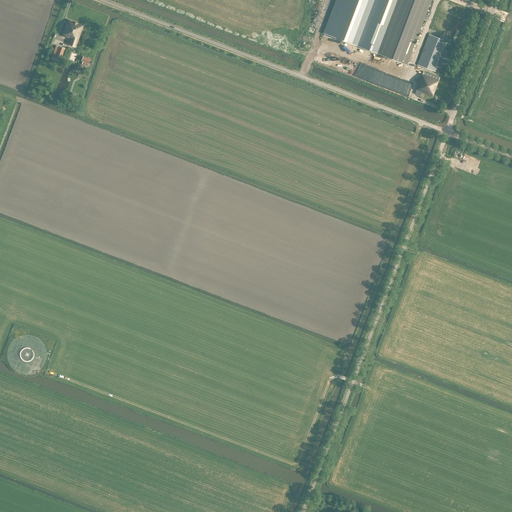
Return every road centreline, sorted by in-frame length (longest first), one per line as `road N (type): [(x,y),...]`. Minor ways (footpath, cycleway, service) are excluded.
road 1 (unclassified): [(303,511),(446,131)]
road 2 (unclassified): [(446,131),(101,0)]
road 3 (unclassified): [(446,131),(498,0)]
